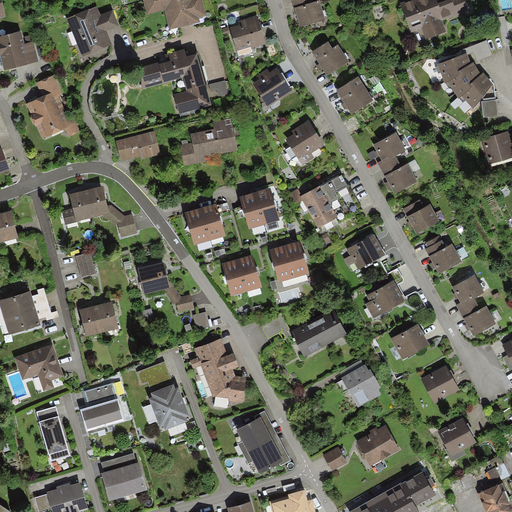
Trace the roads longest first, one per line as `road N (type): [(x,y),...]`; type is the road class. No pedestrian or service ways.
road 1 (residential): [(33,184),(100,166),(156,214),(231,320),(331,511)]
road 2 (residential): [(275,0),(289,45),(492,395)]
road 3 (residential): [(83,381),(33,184)]
